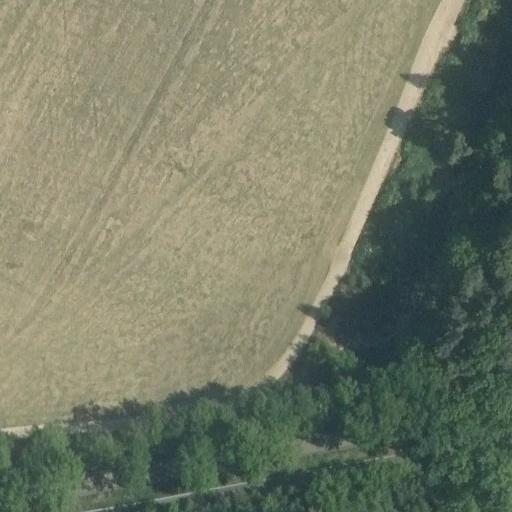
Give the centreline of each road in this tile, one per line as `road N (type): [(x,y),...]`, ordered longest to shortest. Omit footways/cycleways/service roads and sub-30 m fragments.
road 1 (track): [(463,0),(283,380),(202,416),(0,433)]
road 2 (secondary): [(511,409),(0,500)]
